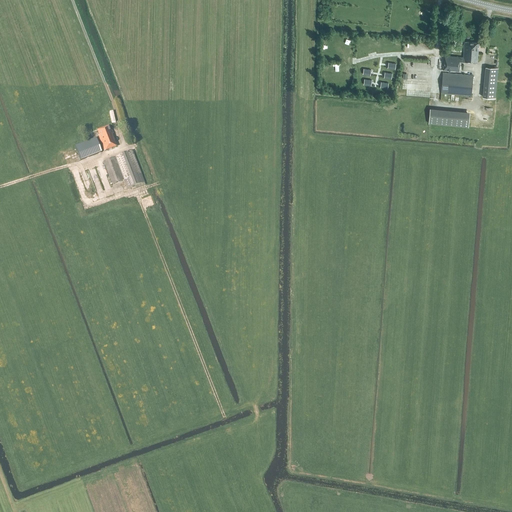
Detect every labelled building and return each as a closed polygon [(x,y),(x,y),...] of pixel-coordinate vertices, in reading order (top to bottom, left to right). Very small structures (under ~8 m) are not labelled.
[(443,56),(442,70),(458,72),(459,62),(477,64),(479,50),(478,50),(478,47),(479,47),(479,43),(464,41),(463,58),(443,56)] [(495,98),(498,68),(485,67),(482,97),(495,98)] [(472,76),(442,73),(440,93),(471,96),(472,76)] [(468,127),(469,115),(430,111),(428,123),(468,127)] [(118,146),(114,138),(112,131),(111,132),(109,126),(98,131),(100,136),(99,136),(105,151),(118,146)] [(102,153),(98,142),(77,150),(81,161),(102,153)] [(124,180),(124,181),(128,190),(135,187),(136,189),(145,185),(144,183),(145,183),(132,151),(104,162),(113,185),(124,180)]
